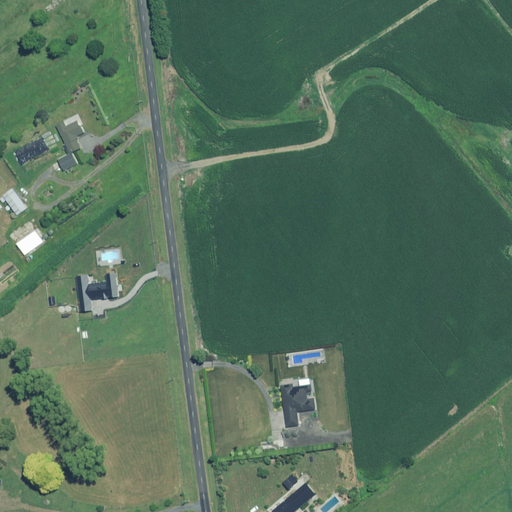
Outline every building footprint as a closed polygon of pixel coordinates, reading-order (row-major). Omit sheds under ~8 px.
[(87,134),(81,120),(69,126),(67,122),(59,125),(67,144),(65,145),(69,154),(83,148),(79,138),(87,134)] [(80,164),(74,153),(60,159),(66,170),(80,164)] [(29,208),(15,188),(5,196),(19,215),(29,208)] [(312,392),(310,379),(301,380),(301,386),(296,387),(295,384),(283,386),(289,427),(300,426),(298,412),(316,410),(315,399),(308,400),(307,393),(312,392)] [(296,511),(317,496),(307,483),(274,509),(276,511),(296,511)]
